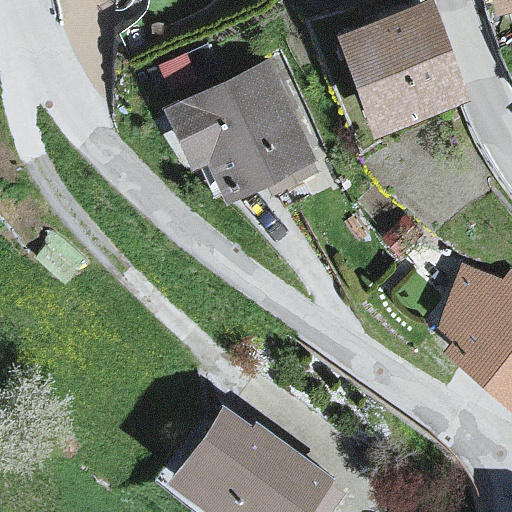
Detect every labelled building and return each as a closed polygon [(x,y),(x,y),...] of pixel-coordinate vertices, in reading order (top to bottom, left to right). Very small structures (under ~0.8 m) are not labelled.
[(511,10),(511,0),(496,0),(498,15),(511,10)] [(424,3),(338,32),(373,136),(460,106),(424,3)] [(270,66),(166,111),(211,214),(315,169),(270,66)] [(511,283),(505,277),(449,260),(428,330),(448,336),(444,348),(511,408),(511,283)] [(223,404),(170,475),(219,511),(300,511),(325,480),(223,404)]
